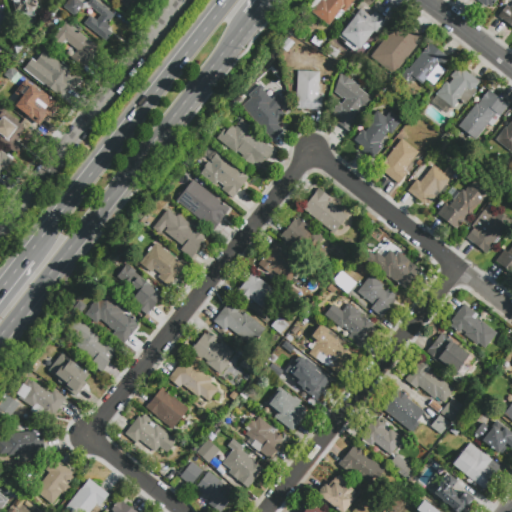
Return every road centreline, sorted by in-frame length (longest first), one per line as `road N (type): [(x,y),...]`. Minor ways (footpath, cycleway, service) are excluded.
road 1 (residential): [(176,511),(86,439),(312,151),(511,313)]
road 2 (trunk): [(0,336),(251,18)]
road 3 (trunk): [(229,0),(27,256)]
road 4 (residential): [(266,511),(460,272)]
road 5 (residential): [(0,232),(180,0)]
